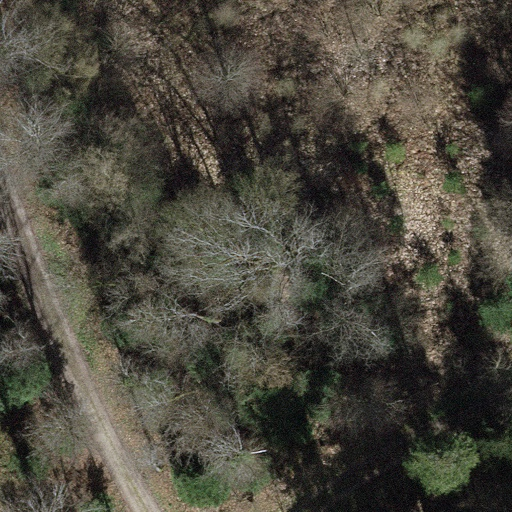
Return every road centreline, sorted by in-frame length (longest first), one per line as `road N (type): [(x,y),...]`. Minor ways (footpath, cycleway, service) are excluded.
road 1 (track): [(0,192),(149,511)]
road 2 (track): [(511,427),(477,436),(337,511)]
